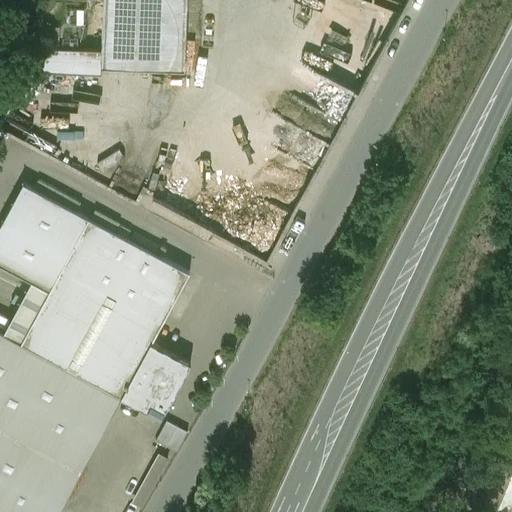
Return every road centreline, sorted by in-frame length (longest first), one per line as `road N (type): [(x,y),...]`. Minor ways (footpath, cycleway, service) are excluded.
road 1 (residential): [(447,0),(170,511)]
road 2 (secondary): [(298,511),(511,62)]
